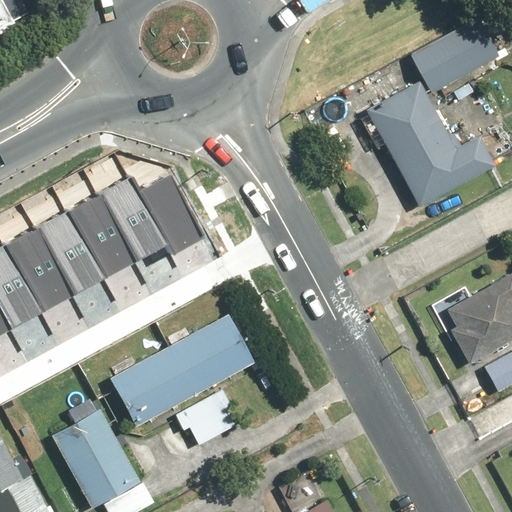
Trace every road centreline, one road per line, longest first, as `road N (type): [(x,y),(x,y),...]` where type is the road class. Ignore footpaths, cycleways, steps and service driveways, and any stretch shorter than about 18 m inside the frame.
road 1 (residential): [(283,212),(441,511)]
road 2 (unknown): [(336,313),(511,217)]
road 3 (secondary): [(136,86),(0,165)]
road 4 (residential): [(237,68),(283,212)]
road 5 (residential): [(283,212),(181,102)]
road 6 (secondary): [(0,110),(113,47)]
